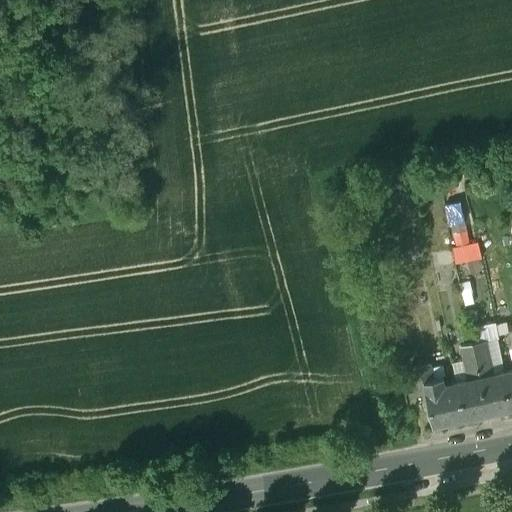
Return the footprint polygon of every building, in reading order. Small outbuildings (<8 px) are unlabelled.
[(467,196),(444,201),(458,261),(480,256),(467,196)] [(481,324),(472,326),(475,339),(484,337),(481,324)] [(506,327),(498,328),(500,337),(508,335),(506,327)] [(497,338),(485,340),(473,342),(489,413),(499,411),(499,410),(511,408),(503,372),(504,372),(497,338)] [(473,342),(461,345),(469,379),(458,382),(466,417),(478,415),(479,416),(489,413),(473,342)] [(443,376),(434,378),(430,362),(409,367),(415,395),(426,392),(433,425),(466,417),(458,382),(444,385),(443,376)] [(511,369),(504,372),(503,372),(511,408),(511,407),(511,369)]
